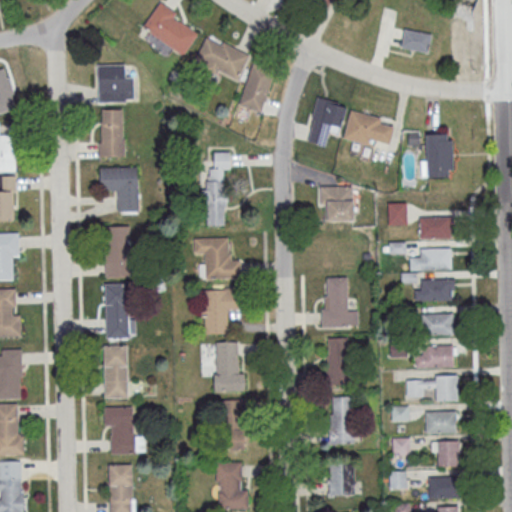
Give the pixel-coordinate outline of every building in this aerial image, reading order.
[(342,0),(340,5),(331,0),(326,9),(307,0),(342,0)] [(179,25),(180,24),(198,37),(182,58),(143,30),(160,5),(176,16),(173,21),(179,25)] [(404,32),(432,38),(428,56),(400,50),(404,32)] [(237,82),(196,60),(206,40),(221,48),(223,45),(249,59),(237,82)] [(238,107),(253,65),(261,68),(261,66),(276,71),(261,115),(238,107)] [(6,68),(0,69),(0,112),(16,109),(6,68)] [(125,81),(133,80),(134,102),(125,102),(126,105),(98,106),(98,68),(125,68),(125,81)] [(318,100),(332,105),(331,108),(345,113),(340,131),(331,128),(325,149),(307,144),(314,122),(311,121),(318,100)] [(123,142),(125,142),(125,159),(99,160),(99,146),(101,146),(101,125),(102,125),(102,113),(122,112),(123,142)] [(350,113),(380,121),(379,126),(394,131),(389,147),(369,142),(367,148),(342,141),(350,113)] [(0,171),(15,171),(15,131),(1,131),(1,121),(0,121),(0,171)] [(408,138),(408,148),(420,147),(419,137),(408,138)] [(428,180),(448,179),(447,173),(453,173),(452,144),(448,144),(448,137),(425,139),(428,180)] [(214,171),(213,154),(230,154),(230,172),(223,172),(224,192),(226,192),(227,209),(224,209),(225,227),(207,228),(206,201),(200,202),(199,192),(206,192),(206,184),(210,184),(209,171),(214,171)] [(138,214),(118,214),(117,193),(109,194),(109,192),(100,192),(99,171),(137,170),(138,214)] [(0,220),(15,221),(15,175),(0,175),(0,220)] [(320,190),(352,189),(353,224),(327,225),(326,207),(320,207),(320,190)] [(388,206),(389,227),(407,226),(407,205),(388,206)] [(420,242),(450,241),(449,227),(454,227),(454,219),(419,220),(420,242)] [(106,244),(106,229),(129,229),(130,262),(136,262),(136,279),(105,280),(104,244),(106,244)] [(0,232),(18,232),(19,255),(13,255),(13,279),(0,279),(0,232)] [(205,282),(204,256),(194,256),(194,241),(228,240),(228,257),(231,257),(231,263),(240,263),(241,281),(205,282)] [(389,245),(389,256),(406,256),(405,245),(389,245)] [(410,273),(452,272),(451,251),(421,252),(421,261),(410,261),(410,273)] [(401,275),(401,285),(416,284),(416,274),(401,275)] [(327,282),(346,281),(347,315),(357,314),(358,328),(347,328),(347,330),(322,331),(321,311),(325,311),(324,299),(327,299),(327,282)] [(454,282),(421,283),(421,293),(414,293),(414,304),(451,303),(451,292),(455,291),(454,282)] [(105,287),(128,286),(130,340),(106,341),(105,287)] [(18,288),(0,287),(0,336),(18,337),(18,288)] [(204,306),(204,293),(223,292),(223,290),(241,290),(242,312),(227,312),(228,336),(205,336),(205,320),(202,320),(201,306),(204,306)] [(390,308),(390,325),(408,324),(407,308),(390,308)] [(414,338),(453,338),(452,325),(454,325),(453,316),(450,316),(450,317),(422,317),(422,326),(414,326),(414,338)] [(346,337),(347,370),(359,369),(359,383),(325,385),(324,367),(328,366),(327,338),(346,337)] [(390,345),(390,361),(407,360),(407,344),(390,345)] [(214,377),(216,377),(216,345),(238,345),(238,377),(244,377),(245,394),(214,395),(214,377)] [(422,348),(453,347),(453,368),(415,369),(415,357),(423,356),(422,348)] [(0,355),(1,355),(1,348),(22,348),(23,376),(19,376),(20,397),(0,397),(0,355)] [(104,350),(127,349),(128,400),(105,401),(104,350)] [(457,378),(458,404),(436,404),(435,390),(435,383),(435,379),(457,378)] [(435,383),(422,384),(422,382),(405,383),(406,400),(423,399),(423,391),(435,390),(435,383)] [(331,398),(349,397),(350,430),(354,430),(354,443),(328,443),(327,428),(329,428),(329,416),(332,415),(331,398)] [(242,427),(242,449),(220,450),(219,400),(245,400),(245,427),(242,427)] [(0,402),(18,402),(18,435),(23,435),(24,454),(0,454),(0,402)] [(390,407),(390,421),(408,421),(408,406),(390,407)] [(111,429),(105,429),(104,410),(132,409),(133,437),(135,437),(135,456),(111,457),(110,438),(111,438),(111,429)] [(426,414),(456,413),(457,434),(426,435),(426,414)] [(391,439),(391,456),(409,455),(409,438),(391,439)] [(438,445),(439,470),(459,469),(458,456),(460,456),(460,444),(438,445)] [(0,511),(24,511),(24,460),(0,460),(0,511)] [(240,462),(241,481),(239,481),(239,490),(246,490),(247,508),(217,509),(217,493),(218,493),(218,482),(214,482),(214,463),(240,462)] [(329,463),(353,462),(354,494),(328,495),(327,480),(329,480),(329,463)] [(108,511),(107,465),(130,464),(131,511),(108,511)] [(388,472),(389,489),(405,489),(404,472),(388,472)] [(428,476),(461,476),(461,497),(428,497),(428,476)]
